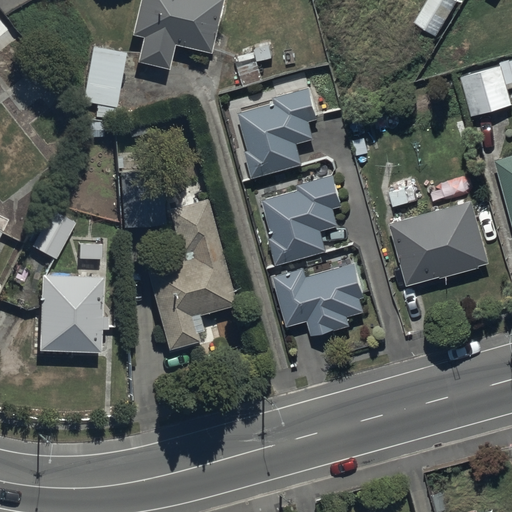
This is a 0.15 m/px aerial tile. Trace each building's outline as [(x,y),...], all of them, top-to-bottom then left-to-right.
[(141,41),(136,63),(169,71),(175,49),(208,57),(220,4),(202,0),(139,0),(131,38),(141,41)] [(429,0),(414,24),(437,38),(459,0),(429,0)] [(0,44),(10,37),(0,24),(0,44)] [(91,47),(81,103),(115,109),(125,52),(91,47)] [(232,54),(233,58),(242,88),(264,82),(253,47),(232,54)] [(473,119),(476,118),(511,108),(511,101),(502,67),(462,78),(473,119)] [(246,155),(252,179),(304,166),(299,146),(315,142),(311,125),(320,122),(312,90),(273,99),(275,106),(238,115),(247,154),(246,155)] [(511,156),(496,161),(511,216),(511,156)] [(119,157),(122,230),(164,228),(160,167),(135,168),(135,157),(119,157)] [(269,241),(276,267),(327,253),(322,234),(338,229),(334,213),(343,210),(334,178),(298,188),(299,193),(262,203),(272,240),(269,241)] [(45,279),(54,262),(82,212),(55,197),(5,286),(19,294),(20,291),(34,299),(39,289),(38,354),(99,355),(99,333),(105,333),(106,319),(99,319),(100,280),(45,279)] [(145,274),(167,354),(198,345),(196,336),(200,335),(196,319),(234,309),(206,204),(167,215),(179,257),(190,254),(192,262),(145,274)] [(473,204),(392,225),(408,287),(489,266),(473,204)] [(275,276),(288,327),(308,324),(311,338),(352,331),(349,319),(363,316),(361,304),(365,303),(358,267),(307,277),(306,270),(275,276)]
